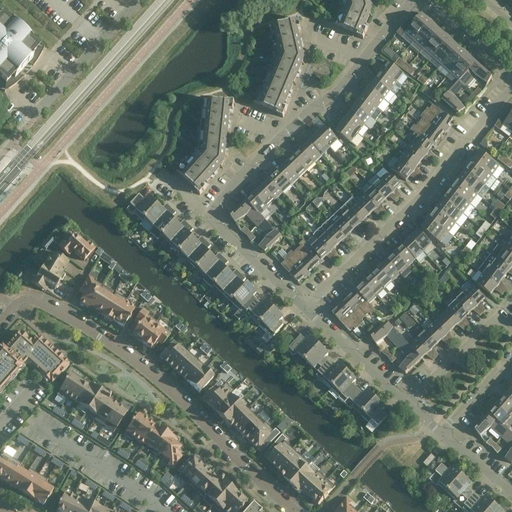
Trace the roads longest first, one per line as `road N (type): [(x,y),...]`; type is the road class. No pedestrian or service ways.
road 1 (residential): [(294,511),(152,376),(98,337),(32,300),(0,324)]
road 2 (residential): [(205,217),(342,89),(415,0)]
road 3 (residential): [(304,310),(418,199),(511,91)]
road 4 (unclassified): [(38,114),(139,0)]
road 5 (residential): [(511,327),(493,320),(406,404)]
road 6 (residential): [(406,404),(304,310)]
road 7 (residential): [(304,310),(205,217)]
